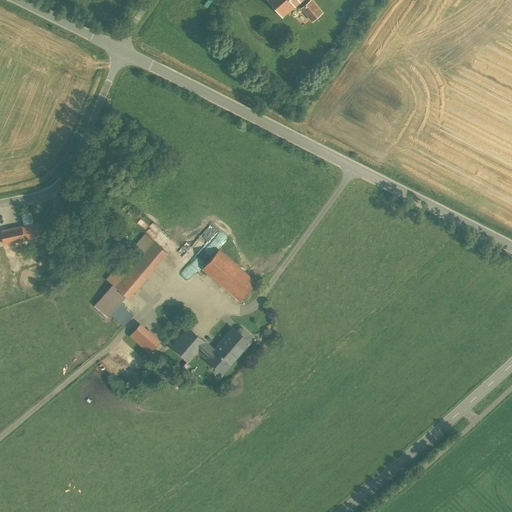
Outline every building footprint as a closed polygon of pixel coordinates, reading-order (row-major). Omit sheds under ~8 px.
[(315,0),(266,0),(281,15),(294,3),(312,23),(325,10),(315,0)] [(17,253),(14,241),(38,236),(36,224),(1,231),(6,256),(17,253)] [(164,255),(144,239),(108,283),(127,299),(164,255)] [(253,281),(215,250),(199,269),(237,301),(253,281)] [(6,268),(29,262),(26,253),(4,260),(6,268)] [(109,313),(122,326),(132,316),(119,303),(109,313)] [(158,342),(139,325),(127,338),(146,355),(158,342)] [(198,350),(205,342),(189,328),(173,347),(189,360),(198,350)] [(214,351),(205,342),(198,350),(217,366),(223,359),(230,365),(249,342),(234,328),(214,351)]
